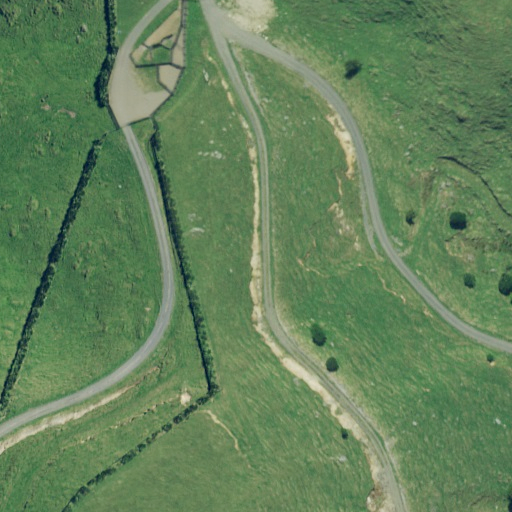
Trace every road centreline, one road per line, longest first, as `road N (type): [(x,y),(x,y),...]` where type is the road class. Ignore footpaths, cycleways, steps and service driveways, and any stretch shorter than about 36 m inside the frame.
road 1 (track): [(160,0),(126,42),(121,116),(159,223),(161,320),(136,360),(99,389),(0,430)]
road 2 (track): [(511,352),(464,327),(373,243),(360,133),(217,29),(219,0)]
